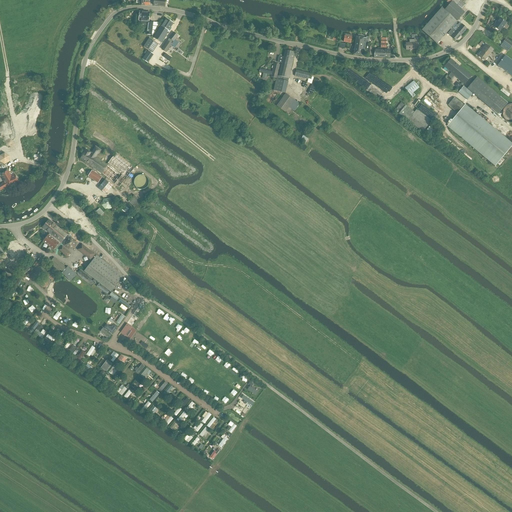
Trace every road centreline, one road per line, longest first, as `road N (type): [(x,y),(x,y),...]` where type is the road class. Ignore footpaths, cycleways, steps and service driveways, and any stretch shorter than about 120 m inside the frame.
road 1 (tertiary): [(0,227),(39,216),(59,191),(84,61),(105,23),(124,8),(176,11),(322,51),(401,60),(459,45),(488,0)]
road 2 (track): [(434,511),(142,296)]
road 3 (track): [(228,172),(84,61)]
